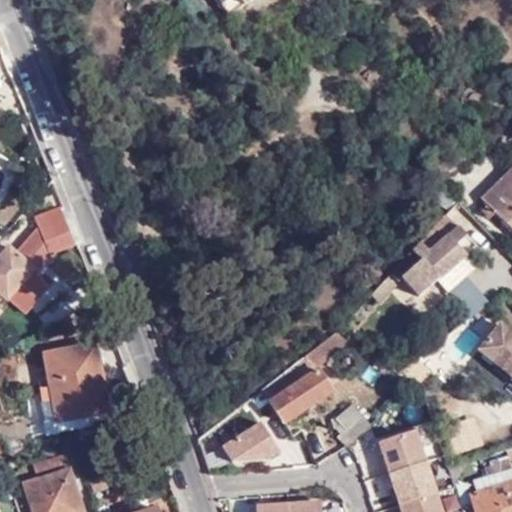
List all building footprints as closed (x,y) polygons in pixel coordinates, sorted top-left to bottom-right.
[(214,0),(228,17),(248,0),(214,0)] [(511,164),(478,199),(484,205),(477,213),(485,221),(492,215),(511,234),(511,164)] [(39,195),(49,183),(27,169),(16,186),(28,194),(32,190),(39,195)] [(78,244),(61,200),(48,207),(50,212),(35,219),(49,255),(78,244)] [(447,216),(371,295),(379,302),(399,284),(397,282),(402,278),(427,307),(442,295),(433,285),(466,256),(473,249),(464,238),(466,235),(459,227),(447,216)] [(33,271),(35,269),(9,247),(0,257),(0,292),(9,300),(20,287),(38,302),(51,286),(33,271)] [(511,335),(498,324),(477,351),(496,366),(510,377),(511,378),(511,335)] [(280,424),(329,391),(315,371),(350,344),(335,333),(259,393),(280,424)] [(94,346),(42,357),(51,400),(45,401),(52,436),(90,428),(88,418),(107,414),(94,346)] [(496,366),(493,370),(507,381),(510,377),(496,366)] [(289,437),(325,413),(327,416),(340,408),(329,391),(280,424),(289,437)] [(339,438),(344,443),(366,424),(368,422),(352,405),(336,420),(346,431),(339,438)] [(220,448),(238,475),(277,449),(259,422),(220,448)] [(412,432),(375,444),(385,475),(422,464),(412,432)] [(511,462),(507,464),(510,474),(498,477),(501,487),(511,484),(511,462)] [(510,474),(507,464),(477,473),(483,493),(469,497),(473,511),(511,511),(511,484),(501,487),(498,477),(510,474)] [(30,511),(81,511),(68,471),(23,488),(30,511)] [(113,476),(90,481),(96,504),(119,498),(113,476)] [(397,511),(437,511),(432,494),(396,506),(397,511)] [(316,511),(316,502),(284,505),(284,511),(316,511)]
